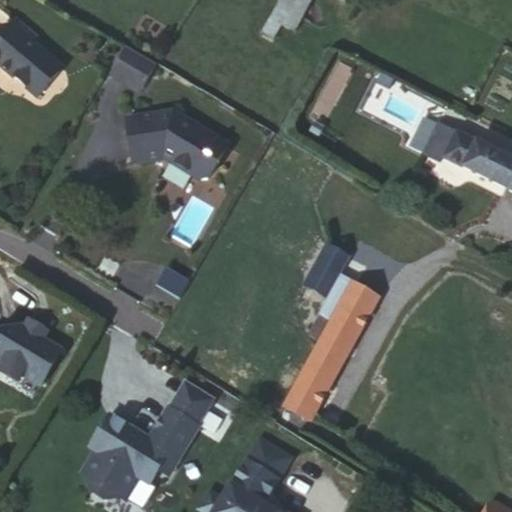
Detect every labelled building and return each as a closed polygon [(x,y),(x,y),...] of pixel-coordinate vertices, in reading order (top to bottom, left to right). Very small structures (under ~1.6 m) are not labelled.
[(278,0),(268,26),(295,36),(308,2),(303,0),(278,0)] [(34,42),(14,26),(0,43),(0,69),(37,100),(60,71),(30,46),(34,42)] [(126,53),(111,77),(129,87),(132,82),(146,90),(157,71),(126,53)] [(143,95),(146,90),(132,82),(129,87),(143,95)] [(135,164),(166,159),(203,181),(210,180),(228,150),(226,148),(225,144),(214,139),(210,139),(181,122),(168,124),(163,116),(128,122),(135,164)] [(511,162),(453,134),(441,159),(511,193),(511,162)] [(304,255),(317,263),(325,248),(333,235),(319,227),(304,255)] [(304,287),(316,293),(326,299),(348,260),(325,248),(317,263),(304,287)] [(110,277),(117,265),(102,256),(95,267),(110,277)] [(177,301),(187,286),(164,272),(154,288),(177,301)] [(359,273),(351,285),(378,300),(385,288),(359,273)] [(378,300),(351,285),(330,324),(320,343),(284,407),(310,422),(350,350),(378,300)] [(326,299),(316,293),(310,304),(320,309),(326,299)] [(320,343),(330,324),(319,318),(309,336),(320,343)] [(0,376),(13,384),(17,378),(35,389),(56,353),(39,342),(43,335),(23,322),(19,329),(14,327),(0,330),(0,376)] [(166,411),(193,428),(208,402),(182,386),(166,411)] [(145,442),(107,418),(88,450),(93,454),(80,477),(87,481),(89,494),(103,502),(116,499),(123,503),(137,480),(147,486),(156,472),(166,478),(195,429),(193,428),(166,411),(164,410),(145,442)] [(251,456),(282,476),(291,462),(260,442),(251,456)] [(282,476),(251,456),(222,501),(209,493),(198,511),(279,511),(265,503),(282,476)] [(400,511),(384,502),(378,511),(400,511)]
